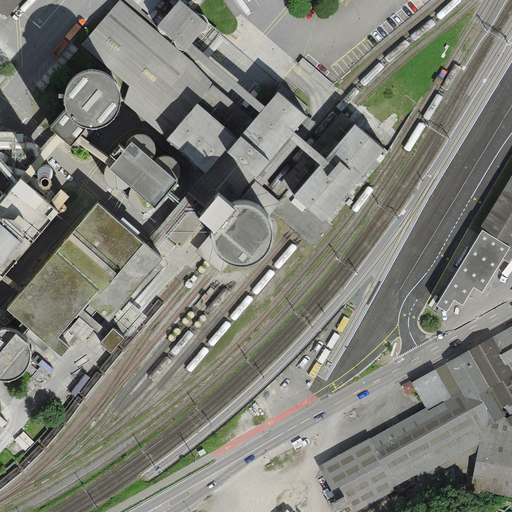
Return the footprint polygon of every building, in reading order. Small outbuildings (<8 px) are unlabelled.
[(158,33),(119,0),(113,7),(95,29),(81,45),(159,111),(122,154),(181,204),(260,110),(190,52),(207,31),(180,8),(158,33)] [(134,0),(133,1),(150,15),(162,0),(134,0)] [(122,100),(120,91),(116,83),(109,77),(100,73),(91,72),(82,74),(74,79),(68,87),(64,96),(64,105),(68,114),(73,122),(82,127),(91,129),(100,128),(109,124),(116,118),(120,110),(122,100)] [(0,297),(53,342),(73,319),(113,353),(171,284),(312,117),(278,89),(260,110),(181,204),(136,257),(35,172),(20,190),(0,172),(0,297)] [(358,128),(299,198),(327,222),(387,152),(358,128)] [(511,176),(434,309),(446,317),(453,304),(463,310),(471,292),(481,298),(503,261),(509,268),(511,264),(511,176)] [(126,194),(149,209),(156,197),(134,183),(126,194)] [(511,326),(411,384),(427,410),(318,468),(339,511),(357,511),(391,495),(480,449),(467,495),(511,503),(511,326)] [(26,364),(29,357),(30,349),(28,342),(24,335),(18,330),(10,328),(2,327),(0,327),(0,374),(7,376),(14,374),(21,370),(26,364)]
